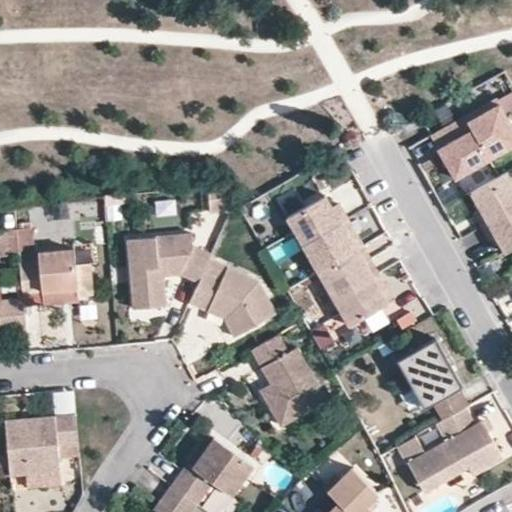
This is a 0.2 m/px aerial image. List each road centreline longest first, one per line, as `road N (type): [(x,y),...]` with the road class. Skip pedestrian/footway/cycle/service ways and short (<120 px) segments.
road 1 (residential): [(0,376),(109,365),(129,367),(148,385),(146,432),(96,511)]
road 2 (residential): [(375,140),(511,375)]
